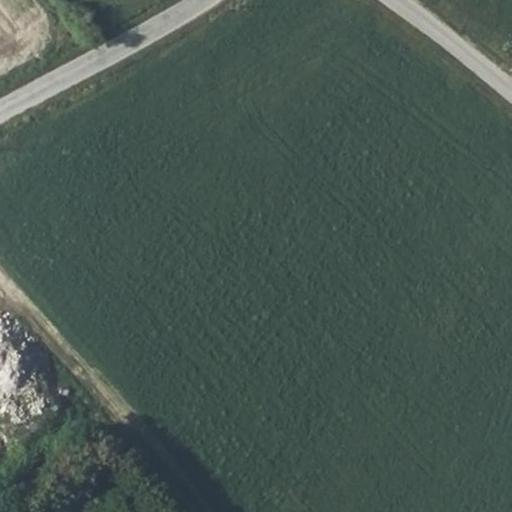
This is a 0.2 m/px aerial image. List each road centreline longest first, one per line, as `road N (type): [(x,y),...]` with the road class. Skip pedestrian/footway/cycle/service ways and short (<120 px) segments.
road 1 (unclassified): [(0,113),(203,0)]
road 2 (unclassified): [(383,0),(511,104)]
